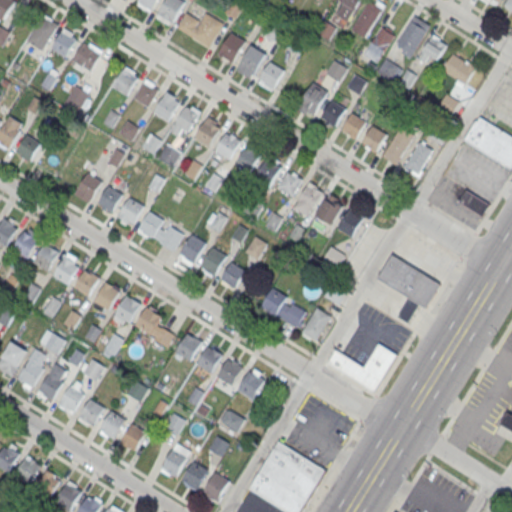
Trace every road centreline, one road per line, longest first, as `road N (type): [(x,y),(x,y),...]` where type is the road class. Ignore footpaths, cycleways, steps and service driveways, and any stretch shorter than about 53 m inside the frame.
road 1 (residential): [(511,491),(0,178)]
road 2 (residential): [(511,269),(468,250),(71,0)]
road 3 (secondary): [(511,244),(346,511)]
road 4 (tertiary): [(170,511),(0,404)]
